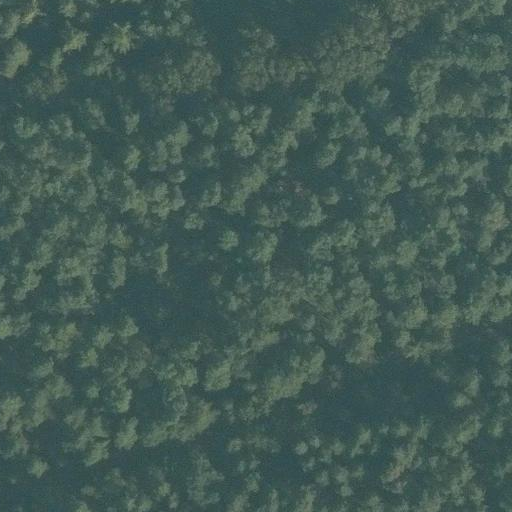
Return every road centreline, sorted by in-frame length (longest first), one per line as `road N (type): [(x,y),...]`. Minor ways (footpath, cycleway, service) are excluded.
road 1 (track): [(511,333),(0,493)]
road 2 (track): [(0,110),(303,85),(361,69),(411,37),(442,0)]
